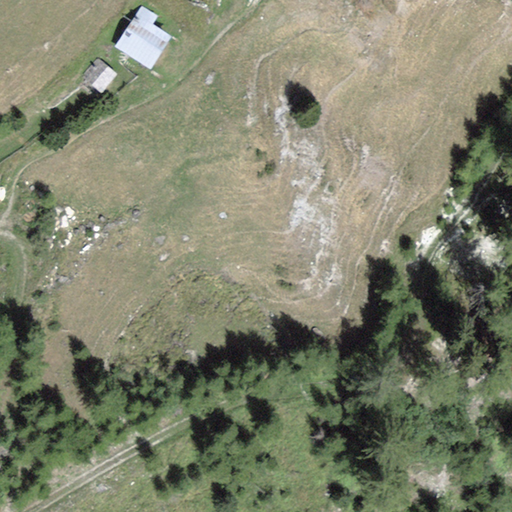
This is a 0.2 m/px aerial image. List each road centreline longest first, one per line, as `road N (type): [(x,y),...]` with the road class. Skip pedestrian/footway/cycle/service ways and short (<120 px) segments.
road 1 (track): [(28,511),(238,399),(404,374),(413,360),(426,260),(511,140)]
road 2 (track): [(0,235),(18,244),(23,262),(0,404)]
